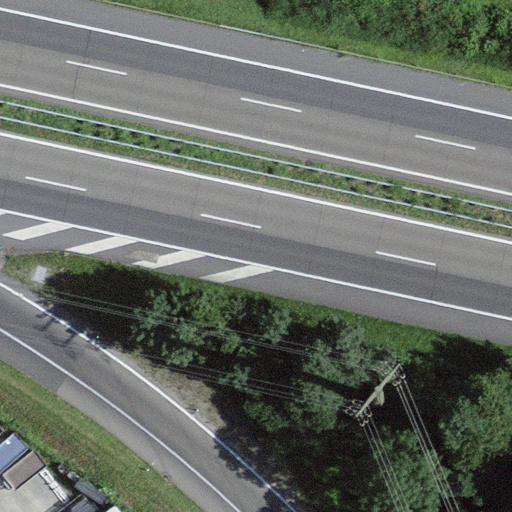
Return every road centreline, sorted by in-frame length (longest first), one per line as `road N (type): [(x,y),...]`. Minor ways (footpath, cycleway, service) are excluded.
road 1 (motorway): [(0,172),(511,281)]
road 2 (motorway): [(511,156),(0,47)]
road 3 (motorway): [(0,307),(138,401),(265,511)]
